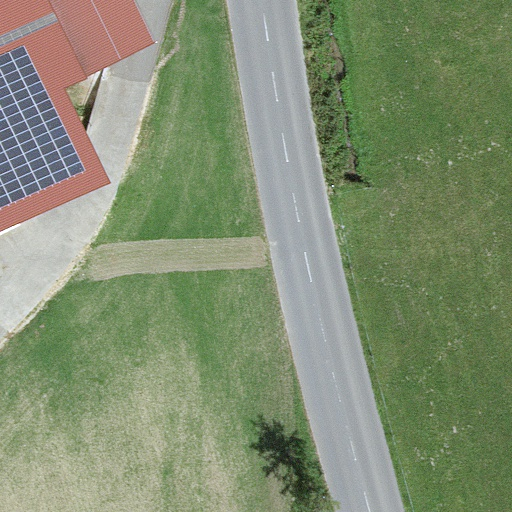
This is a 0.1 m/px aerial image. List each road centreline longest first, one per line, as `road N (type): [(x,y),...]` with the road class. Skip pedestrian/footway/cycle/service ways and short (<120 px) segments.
road 1 (tertiary): [(263,0),(299,213),(370,511)]
road 2 (track): [(138,0),(106,166),(70,233),(0,318)]
